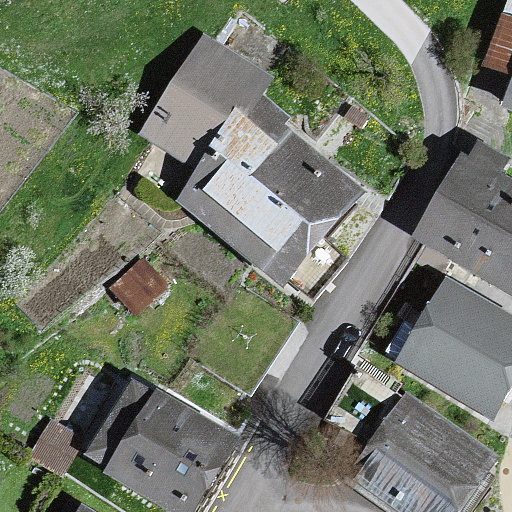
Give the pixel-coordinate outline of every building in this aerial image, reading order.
[(511,11),(479,104),(511,120),(511,11)] [(372,225),(252,100),(193,41),(126,140),(163,165),(177,177),(160,206),(263,296),(271,285),(306,313),(372,225)] [(511,183),(460,145),(397,236),(511,312),(511,183)] [(511,380),(511,322),(433,284),(380,374),(486,428),(511,380)] [(353,446),(381,400),(342,376),(314,424),(353,446)] [(197,511),(232,442),(134,389),(88,473),(151,511),(197,511)] [(452,511),(486,460),(391,401),(329,493),(366,511),(452,511)] [(80,511),(64,503),(59,511),(80,511)]
